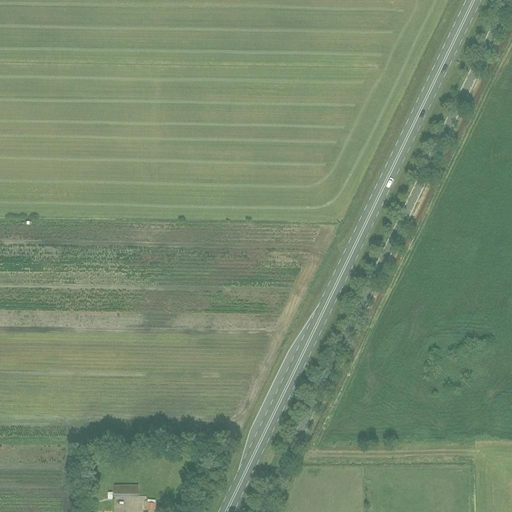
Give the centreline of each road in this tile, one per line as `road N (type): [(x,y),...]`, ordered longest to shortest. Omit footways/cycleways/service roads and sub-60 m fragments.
road 1 (unclassified): [(261,511),(509,0)]
road 2 (primary): [(226,511),(473,0)]
